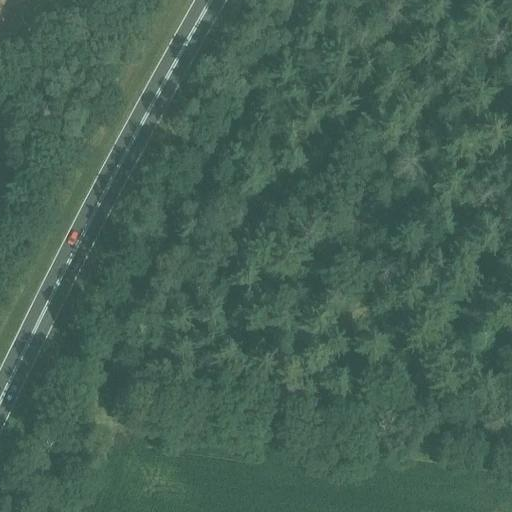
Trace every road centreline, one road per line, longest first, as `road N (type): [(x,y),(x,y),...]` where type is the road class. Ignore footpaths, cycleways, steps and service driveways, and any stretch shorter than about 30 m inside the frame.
road 1 (trunk): [(0,406),(138,128),(215,0)]
road 2 (track): [(39,511),(81,398),(184,196)]
road 3 (track): [(184,196),(300,0)]
